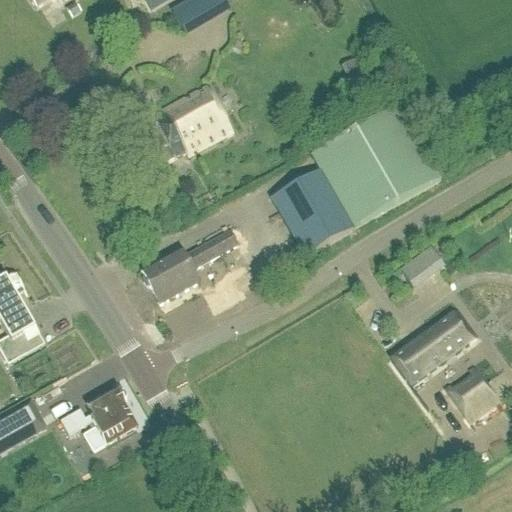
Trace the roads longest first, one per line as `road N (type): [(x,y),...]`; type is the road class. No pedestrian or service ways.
road 1 (unclassified): [(142,377),(511,163)]
road 2 (tertiary): [(142,377),(0,162)]
road 3 (tertiary): [(217,511),(142,377)]
